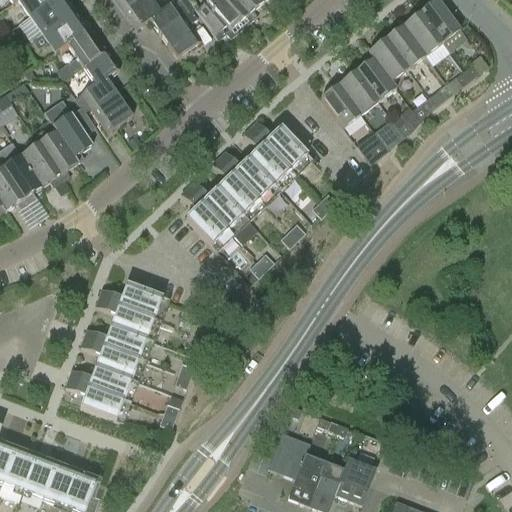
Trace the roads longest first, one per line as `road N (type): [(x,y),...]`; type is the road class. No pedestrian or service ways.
road 1 (tertiary): [(171,511),(377,232),(465,151),(511,122)]
road 2 (residential): [(202,112),(331,0)]
road 3 (residential): [(74,219),(202,112)]
road 4 (residential): [(202,112),(151,53),(133,47),(100,0)]
road 5 (residential): [(182,262),(158,267),(108,250),(74,219)]
